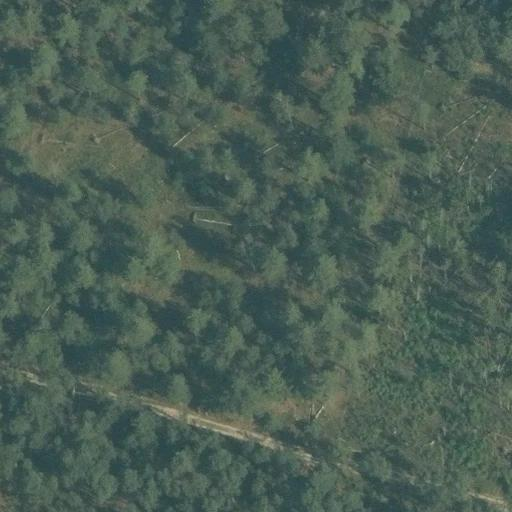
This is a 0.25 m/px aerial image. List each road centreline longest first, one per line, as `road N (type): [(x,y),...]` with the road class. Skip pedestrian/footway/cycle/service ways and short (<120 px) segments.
road 1 (track): [(0,364),(511,506)]
road 2 (unknown): [(166,0),(511,80)]
